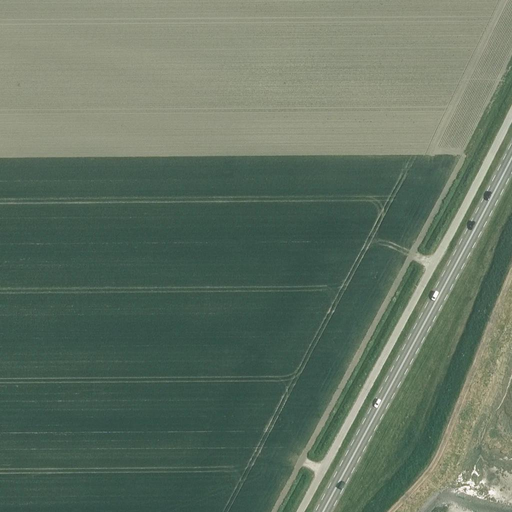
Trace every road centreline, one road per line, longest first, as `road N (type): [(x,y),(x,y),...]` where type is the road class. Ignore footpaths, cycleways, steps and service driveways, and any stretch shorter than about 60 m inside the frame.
road 1 (unclassified): [(511,104),(299,511)]
road 2 (primary): [(323,511),(511,155)]
road 3 (track): [(511,274),(433,466),(393,511)]
